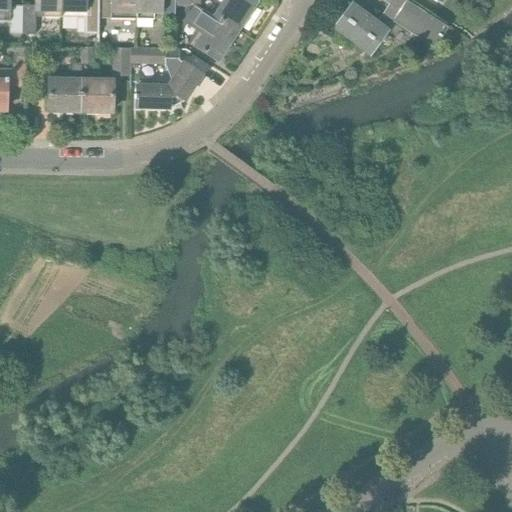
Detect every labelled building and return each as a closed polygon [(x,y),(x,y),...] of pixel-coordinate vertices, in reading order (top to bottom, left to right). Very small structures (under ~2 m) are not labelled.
[(0,0),(0,23),(10,23),(9,36),(22,36),(23,7),(10,6),(10,0),(0,0)] [(43,19),(61,19),(61,0),(34,0),(34,13),(43,13),(43,19)] [(61,0),(61,19),(86,19),(86,0),(61,0)] [(98,0),(99,19),(136,20),(136,0),(98,0)] [(175,21),(175,7),(174,0),(163,0),(162,0),(136,0),(136,20),(153,20),(153,15),(162,15),(161,20),(175,21)] [(212,16),(236,32),(256,3),(250,0),(219,0),(222,2),(212,16)] [(446,46),(453,35),(446,31),(448,28),(423,13),(407,1),(405,0),(354,0),(352,3),(332,29),(370,57),(390,31),(389,30),(393,23),(434,49),(439,42),(446,46)] [(407,0),(407,1),(423,13),(433,0),(407,0)] [(236,32),(212,16),(194,5),(192,5),(182,20),(201,33),(193,45),(217,61),(236,32)] [(80,64),(80,65),(94,65),(94,48),(80,48),(80,64)] [(130,65),(130,49),(112,49),(112,77),(130,77),(130,65)] [(130,65),(166,66),(167,49),(130,49),(130,65)] [(166,85),(136,85),(136,107),(170,108),(170,109),(184,102),(183,101),(201,75),(181,62),(166,85)] [(79,111),(80,79),(80,65),(80,64),(72,64),(72,78),(48,78),(48,111),(79,111)] [(0,69),(0,111),(5,112),(6,88),(26,88),(26,65),(13,65),(13,70),(0,69)] [(113,79),(82,78),(80,79),(79,111),(88,112),(87,115),(96,115),(96,112),(112,112),(113,79)]
